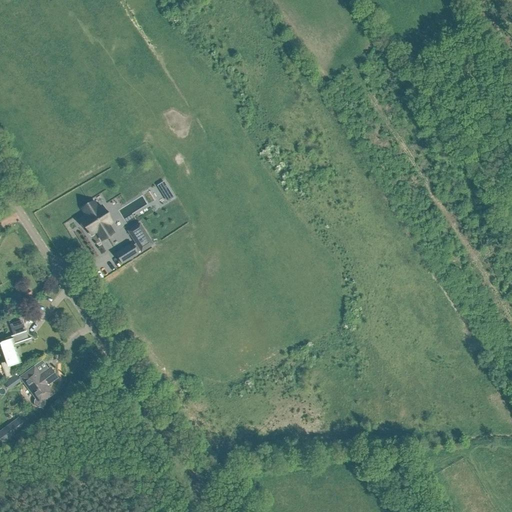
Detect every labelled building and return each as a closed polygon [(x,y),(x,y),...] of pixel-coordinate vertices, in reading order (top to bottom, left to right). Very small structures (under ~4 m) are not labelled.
[(166,201),(173,197),(168,189),(162,193),(166,201)] [(81,220),(90,235),(96,231),(102,240),(113,234),(107,225),(111,222),(102,207),(97,209),(93,202),(82,209),(87,216),(81,220)] [(149,232),(139,239),(144,248),(154,241),(149,232)] [(115,254),(121,264),(141,251),(137,244),(133,246),(132,243),(115,254)] [(6,362),(7,361),(9,367),(21,362),(19,357),(21,356),(17,343),(31,338),(30,338),(28,338),(25,331),(4,338),(5,340),(0,341),(0,342),(2,347),(0,347),(0,355),(2,356),(6,362)] [(46,385),(57,377),(50,368),(39,376),(34,368),(21,377),(37,399),(36,400),(35,403),(36,405),(37,406),(39,406),(42,405),(43,404),(44,402),(42,400),(52,393),(46,385)] [(25,426),(19,418),(0,431),(0,442),(0,443),(25,426)]
